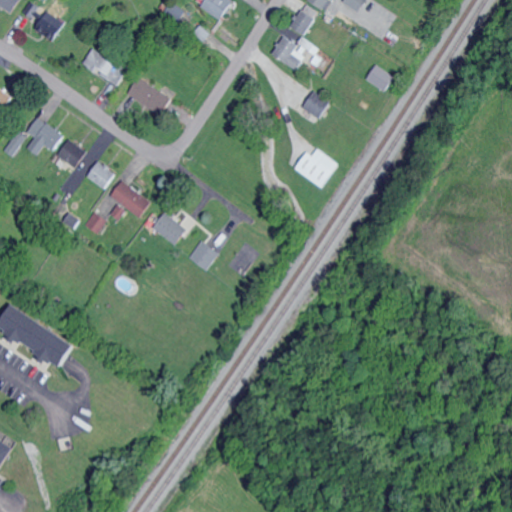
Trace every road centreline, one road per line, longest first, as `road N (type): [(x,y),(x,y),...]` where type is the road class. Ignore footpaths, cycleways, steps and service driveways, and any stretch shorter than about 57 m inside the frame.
road 1 (residential): [(0,48),(244,218)]
road 2 (residential): [(170,164),(279,0)]
